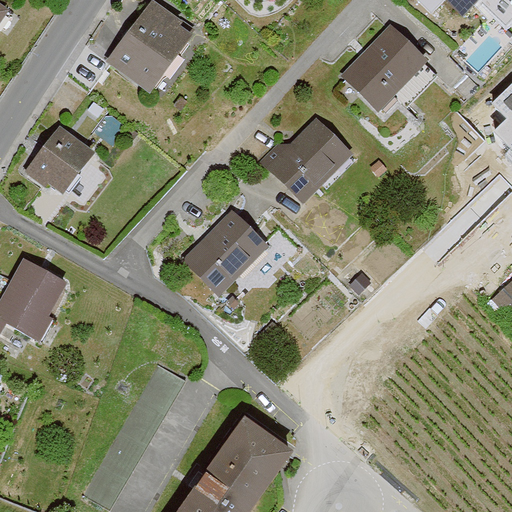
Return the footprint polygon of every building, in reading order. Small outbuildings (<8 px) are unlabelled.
[(477,0),(442,0),(460,18),(477,0)] [(197,36),(153,2),(107,61),(151,95),(197,36)] [(0,29),(12,12),(0,3),(0,29)] [(432,64),(392,23),(341,73),(381,114),(432,64)] [(356,155),(319,116),(267,165),(303,204),(356,155)] [(97,152),(61,124),(26,169),(62,197),(97,152)] [(511,127),(502,136),(511,147),(511,127)] [(236,212),(187,258),(221,294),(270,248),(236,212)] [(0,333),(8,321),(40,341),(55,316),(49,312),(69,279),(29,255),(0,303),(0,333)] [(175,511),(247,511),(293,449),(246,415),(175,511)]
